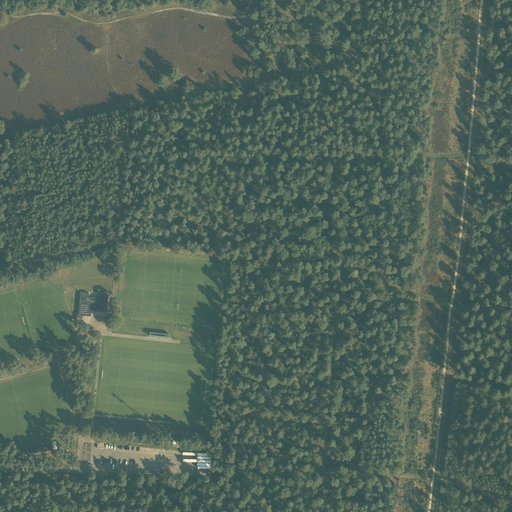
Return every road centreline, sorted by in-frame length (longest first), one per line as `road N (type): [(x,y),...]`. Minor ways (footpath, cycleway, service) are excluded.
road 1 (track): [(451,305),(341,277),(350,162),(218,169),(129,239),(0,274)]
road 2 (track): [(480,30),(432,479)]
road 3 (track): [(0,12),(101,19),(159,5),(217,12),(272,0),(360,44),(359,58)]
road 4 (track): [(432,479),(208,474)]
road 5 (unclassified): [(77,470),(208,474)]
road 6 (unclassified): [(77,470),(88,340)]
